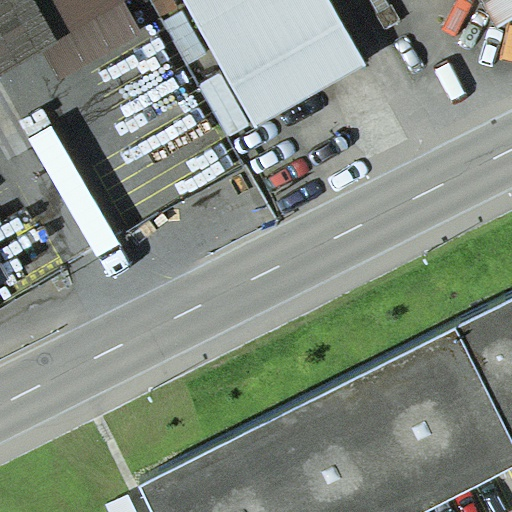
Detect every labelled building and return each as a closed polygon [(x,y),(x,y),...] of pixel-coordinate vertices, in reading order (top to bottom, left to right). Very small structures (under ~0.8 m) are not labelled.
[(0,0),(0,69),(123,0),(0,0)] [(184,0),(255,127),(368,65),(331,0),(184,0)] [(511,0),(479,0),(500,35),(511,27),(511,0)] [(0,262),(0,289),(11,283),(0,262)] [(420,511),(511,467),(511,301),(140,485),(153,511),(420,511)]
